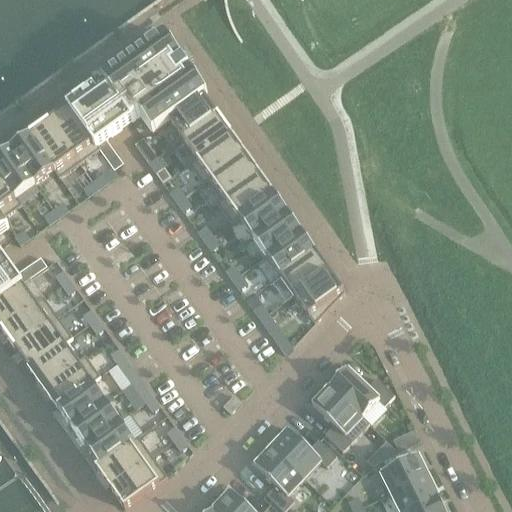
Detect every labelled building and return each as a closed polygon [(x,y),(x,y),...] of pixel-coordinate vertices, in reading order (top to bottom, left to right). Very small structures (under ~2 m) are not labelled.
[(94,92),(69,110),(100,154),(101,154),(98,150),(141,119),(153,136),(207,96),(191,73),(183,63),(166,38),(103,83),(93,90),(94,92)] [(207,96),(153,136),(170,125),(183,143),(219,118),(205,99),(208,97),(207,96)] [(68,112),(50,125),(81,168),(100,154),(69,110),(68,111),(68,112)] [(219,118),(183,143),(197,162),(189,167),(189,168),(232,138),(219,118)] [(50,125),(30,139),(61,182),(81,168),(50,125)] [(232,138),(189,168),(203,188),(246,157),(232,138)] [(30,139),(11,153),(36,188),(55,175),(60,183),(61,182),(30,139)] [(107,144),(98,150),(101,154),(100,154),(103,159),(113,152),(107,144)] [(113,152),(103,159),(109,167),(119,160),(113,152)] [(151,152),(143,158),(150,167),(158,162),(151,152)] [(11,153),(0,160),(0,179),(22,210),(23,210),(17,202),(36,188),(11,153)] [(246,157),(203,188),(204,189),(208,186),(221,204),(217,206),(217,207),(260,177),(246,157)] [(119,160),(109,167),(115,175),(124,168),(119,160)] [(158,162),(150,167),(157,177),(164,171),(158,162)] [(260,177),(217,207),(231,227),(274,196),(260,177)] [(0,220),(9,233),(10,232),(3,223),(22,210),(0,179),(0,220)] [(103,179),(93,186),(99,194),(109,187),(103,179)] [(93,186),(83,193),(89,201),(99,194),(93,186)] [(178,191),(170,197),(177,206),(185,201),(178,191)] [(274,196),(231,227),(232,228),(240,222),(253,241),(288,216),(274,196)] [(185,201),(177,206),(184,216),(193,210),(185,201)] [(64,207),(54,214),(60,222),(70,215),(64,207)] [(54,214),(44,221),(50,229),(60,222),(54,214)] [(288,216),(253,241),(267,260),(302,235),(288,216)] [(0,305),(24,288),(17,279),(0,254),(0,239),(9,233),(0,220),(0,305)] [(207,230),(198,236),(205,245),(213,240),(207,230)] [(25,235),(15,242),(21,250),(31,243),(25,235)] [(267,260),(257,267),(271,287),(281,280),(316,255),(302,235),(267,260)] [(213,240),(205,245),(212,255),(220,250),(213,240)] [(316,255),(281,280),(295,299),(330,274),(316,255)] [(41,262),(33,267),(40,276),(48,271),(41,262)] [(33,267),(25,273),(32,282),(40,276),(33,267)] [(234,269),(226,275),(233,285),(241,279),(234,269)] [(25,273),(17,279),(24,288),(32,282),(25,273)] [(64,274),(56,280),(63,290),(71,284),(64,274)] [(330,274),(295,299),(316,328),(346,296),(330,274)] [(241,279),(233,285),(240,294),(248,289),(241,279)] [(71,284),(63,290),(70,300),(78,294),(71,284)] [(24,288),(0,305),(0,330),(2,333),(45,302),(44,302),(37,307),(24,289),(24,288)] [(45,302),(2,333),(16,353),(59,322),(45,302)] [(262,308),(254,314),(261,324),(269,318),(262,308)] [(92,314),(84,319),(90,329),(99,323),(92,314)] [(269,318),(261,324),(268,333),(276,328),(269,318)] [(59,322),(16,353),(30,372),(73,342),(59,322)] [(99,323),(90,329),(97,339),(106,333),(99,323)] [(73,342),(30,372),(44,392),(87,361),(86,360),(79,366),(66,348),(74,342),(73,342)] [(120,353),(111,358),(118,368),(127,362),(120,353)] [(87,361),(44,392),(58,411),(101,381),(87,361)] [(127,362),(118,368),(125,378),(134,372),(127,362)] [(347,372),(330,390),(370,428),(372,430),(388,413),(385,410),(395,400),(377,382),(368,392),(347,372)] [(101,381),(58,411),(72,431),(107,406),(94,387),(102,381),(101,381)] [(370,428),(330,390),(313,408),(335,429),(326,439),(344,456),(370,428)] [(147,391),(139,397),(146,407),(154,401),(147,391)] [(234,399),(223,411),(231,418),(242,407),(234,399)] [(154,401),(146,407),(153,417),(161,411),(155,402),(154,401)] [(107,406),(72,431),(86,450),(121,425),(107,406)] [(121,425),(86,450),(99,469),(96,471),(96,472),(140,441),(139,441),(134,444),(121,425)] [(175,430),(167,437),(174,446),(182,440),(175,430)] [(338,461),(319,444),(310,453),(289,433),(272,451),(305,483),(321,466),(328,472),(338,461)] [(182,440),(174,446),(181,456),(189,450),(182,440)] [(140,441),(96,472),(110,492),(154,461),(140,441)] [(289,500),(305,483),(272,451),(255,470),(276,489),(267,499),(280,511),(289,511),(295,506),(289,500)] [(392,497),(428,479),(418,458),(381,476),(392,497)] [(154,461),(110,492),(124,511),(125,511),(168,481),(154,461)] [(399,511),(413,511),(439,500),(428,479),(392,497),(399,511)] [(250,511),(234,497),(232,494),(214,511),(250,511)] [(444,511),(439,500),(413,511),(444,511)] [(352,511),(362,511),(364,511),(358,501),(349,505),(352,511)]
